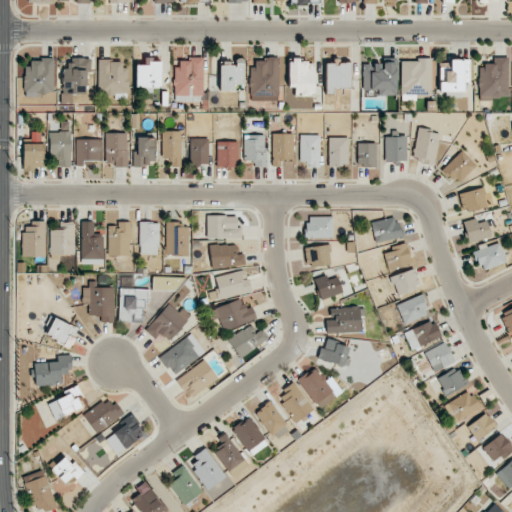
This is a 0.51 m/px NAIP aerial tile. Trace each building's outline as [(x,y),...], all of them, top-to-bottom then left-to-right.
[(250,67),(249,97),(278,98),(279,57),(267,57),(267,61),(255,61),(254,67),(250,67)] [(508,98),(508,57),(493,57),(493,65),(478,65),(478,98),(508,98)] [(53,59),(30,59),(30,67),(23,67),(24,95),(54,94),(53,59)] [(161,87),(160,59),(145,60),(145,65),(135,65),(136,88),(161,87)] [(203,59),(180,59),(180,68),(174,68),(174,101),(182,101),(182,96),(203,97),(203,59)] [(288,60),(288,87),(294,87),(294,96),(314,96),(313,62),(299,62),(299,59),(288,60)] [(470,59),(450,60),(450,67),(439,67),(439,96),(464,95),(463,83),(470,82),(470,59)] [(127,94),(126,60),(97,61),(98,95),(127,94)] [(431,95),(431,60),(400,60),(401,100),(416,100),(416,96),(431,95)] [(243,83),(243,61),(219,61),(220,91),(234,91),(234,84),(243,83)] [(324,63),(325,94),(336,93),(336,88),(350,87),(349,61),(336,62),(336,63),(324,63)] [(396,62),(362,63),(363,96),(396,96),(396,62)] [(57,159),(57,166),(71,166),(70,123),(60,123),(60,132),(49,132),(49,159),(57,159)] [(440,133),(418,129),(412,160),(434,164),(440,133)] [(162,158),(169,158),(170,166),(180,166),(180,131),(161,131),(162,158)] [(115,163),(115,167),(127,166),(126,132),(104,133),(105,163),(115,163)] [(293,134),(272,133),(271,166),(282,166),(282,159),(293,159),(293,134)] [(319,135),(299,135),(299,165),(319,166),(319,135)] [(133,166),(154,166),(153,137),(136,137),(137,151),(132,151),(133,166)] [(244,137),(244,160),(254,160),(254,167),(265,166),(264,137),(244,137)] [(348,137),(328,137),(328,165),(347,166),(348,137)] [(190,165),(209,164),(208,138),(189,139),(190,165)] [(101,139),(75,139),(76,165),(83,165),(83,161),(101,160),(101,139)] [(217,167),(238,166),(238,141),(216,142),(217,167)] [(357,166),(376,166),(376,143),(357,143),(357,166)] [(22,144),(23,169),(43,169),(42,144),(22,144)] [(476,166),(462,150),(442,168),(456,184),(476,166)] [(462,212),(486,207),(482,188),(458,193),(462,212)] [(207,238),(241,238),(241,226),(236,226),(236,215),(206,216),(207,238)] [(332,238),(333,217),(306,216),(306,237),(332,238)] [(370,222),(375,243),(401,237),(396,216),(370,222)] [(463,221),(468,243),(491,237),(487,221),(477,224),(476,218),(463,221)] [(103,264),(103,234),(94,233),(94,221),(81,221),(81,264),(103,264)] [(49,254),(74,255),(74,222),(59,222),(58,228),(50,228),(49,254)] [(158,255),(158,222),(139,222),(139,254),(158,255)] [(188,256),(188,227),(181,227),(181,222),(166,222),(165,256),(188,256)] [(46,223),(23,223),(22,256),(45,257),(46,223)] [(107,255),(130,256),(131,223),(108,223),(107,255)] [(212,269),(245,264),(243,254),(238,254),(237,243),(209,247),(212,269)] [(388,269),(411,264),(406,243),(382,249),(388,269)] [(474,251),(481,271),(506,262),(499,243),(474,251)] [(305,246),(305,266),(330,265),(330,245),(305,246)] [(390,276),(396,295),(420,288),(415,268),(390,276)] [(218,299),(250,292),(246,270),(214,277),(218,299)] [(314,280),(321,300),(343,292),(335,272),(314,280)] [(114,287),(99,287),(99,281),(84,281),(84,304),(88,305),(88,316),(101,316),(100,322),(113,322),(114,287)] [(118,321),(142,322),(143,299),(148,299),(149,289),(119,288),(118,321)] [(403,323),(428,316),(422,295),(396,303),(403,323)] [(210,310),(214,320),(219,318),(224,331),(256,319),(251,306),(245,309),(240,298),(210,310)] [(191,316),(181,307),(178,311),(169,303),(144,330),(154,339),(160,333),(168,341),(191,316)] [(325,319),(326,333),(360,332),(360,307),(329,308),(330,319),(325,319)] [(511,307),(499,313),(506,332),(511,329),(511,307)] [(45,337),(70,347),(78,328),(53,318),(45,337)] [(441,337),(433,319),(403,332),(411,350),(441,337)] [(237,356),(268,342),(262,329),(255,332),(252,325),(228,336),(237,356)] [(159,357),(174,376),(205,351),(190,333),(159,357)] [(324,348),(320,347),(317,360),(344,366),(349,346),(326,340),(324,348)] [(423,353),(434,372),(455,361),(445,342),(423,353)] [(35,386),(61,385),(61,374),(70,374),(69,355),(55,355),(56,361),(34,362),(35,386)] [(218,378),(205,359),(176,379),(189,398),(218,378)] [(467,384),(457,366),(436,378),(445,396),(467,384)] [(342,392),(331,377),(325,381),(315,367),(297,380),(319,409),(342,392)] [(294,422),(312,411),(295,382),(276,393),(294,422)] [(63,391),(65,397),(48,403),(53,419),(83,408),(76,386),(63,391)] [(481,408),(470,390),(444,405),(454,423),(481,408)] [(96,433),(122,414),(109,396),(83,416),(96,433)] [(275,440),(289,431),(270,402),(256,411),(275,440)] [(496,428),(487,413),(467,425),(475,440),(496,428)] [(123,419),(127,424),(105,439),(115,455),(145,435),(131,414),(123,419)] [(266,447),(253,417),(234,425),(247,455),(266,447)] [(235,467),(238,471),(247,465),(225,433),(216,439),(221,445),(213,450),(228,472),(235,467)] [(482,447),(493,463),(511,449),(511,447),(502,433),(482,447)] [(208,490),(226,477),(205,448),(187,461),(208,490)] [(50,467),(65,487),(84,473),(69,453),(50,467)] [(509,489),(511,486),(511,459),(496,474),(509,489)] [(202,492),(184,466),(165,479),(184,505),(202,492)] [(32,511),(36,511),(55,508),(47,477),(26,481),(32,511)] [(137,488),(140,493),(131,500),(139,511),(161,511),(165,510),(145,482),(137,488)] [(501,511),(493,503),(484,511),(501,511)]
